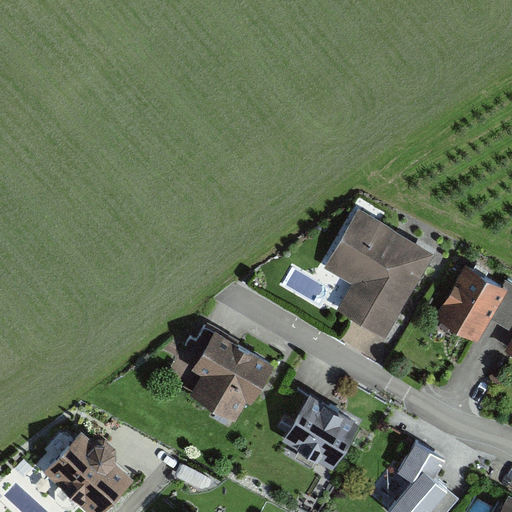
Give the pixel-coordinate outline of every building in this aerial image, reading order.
[(341,314),(389,343),(440,258),(361,211),(325,270),(356,289),(341,314)] [(511,281),(507,289),(471,268),(441,320),(483,344),(496,321),(511,330),(511,281)] [(258,394),(277,361),(216,326),(192,367),(202,372),(191,390),(237,416),(252,391),(258,394)] [(334,472),(360,423),(312,397),(307,405),(295,399),(276,433),(284,438),(281,443),(334,472)] [(88,511),(100,511),(132,476),(117,461),(115,449),(105,440),(94,440),(82,429),(43,470),(88,511)] [(392,511),(426,511),(447,487),(435,474),(445,457),(415,440),(396,470),(412,479),(387,507),(392,511)] [(511,511),(511,497),(509,496),(499,511),(511,511)]
